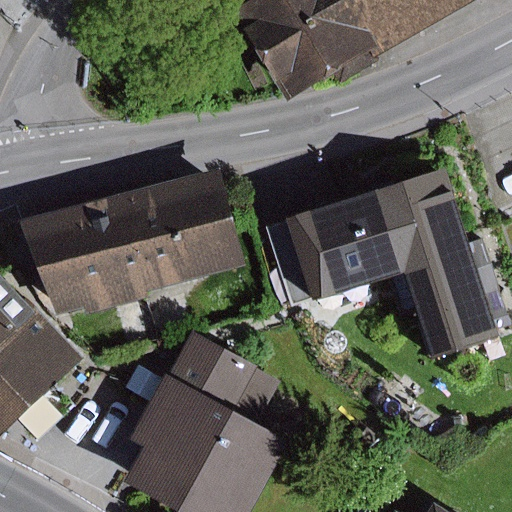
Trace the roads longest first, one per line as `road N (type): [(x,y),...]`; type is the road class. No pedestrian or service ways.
road 1 (residential): [(32,167),(330,120),(511,42)]
road 2 (residential): [(88,0),(51,62),(30,130),(32,167)]
